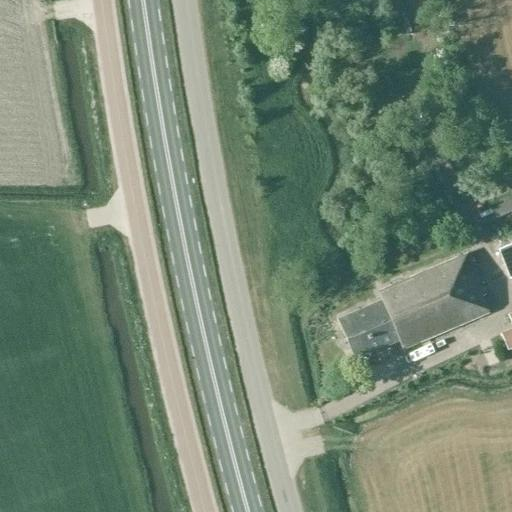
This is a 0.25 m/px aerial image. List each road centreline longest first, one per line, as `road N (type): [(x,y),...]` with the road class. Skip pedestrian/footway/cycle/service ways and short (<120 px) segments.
road 1 (unclassified): [(183,0),(220,227),(289,511)]
road 2 (unclassified): [(101,0),(158,328),(206,511)]
road 3 (primary): [(246,511),(168,169),(143,0)]
